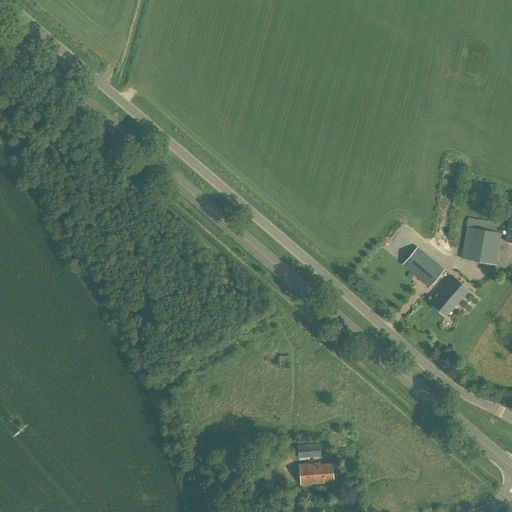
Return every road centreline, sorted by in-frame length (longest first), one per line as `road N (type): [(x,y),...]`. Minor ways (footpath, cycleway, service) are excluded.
road 1 (primary): [(511,468),(0,32)]
road 2 (unclassified): [(511,419),(453,395),(2,0)]
